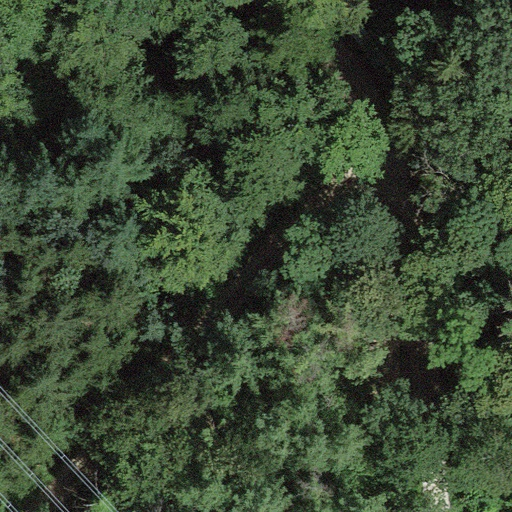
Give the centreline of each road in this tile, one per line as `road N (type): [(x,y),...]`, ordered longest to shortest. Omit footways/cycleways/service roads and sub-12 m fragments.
road 1 (track): [(279,0),(354,74),(373,150),(405,219),(436,511)]
road 2 (track): [(45,511),(373,150)]
